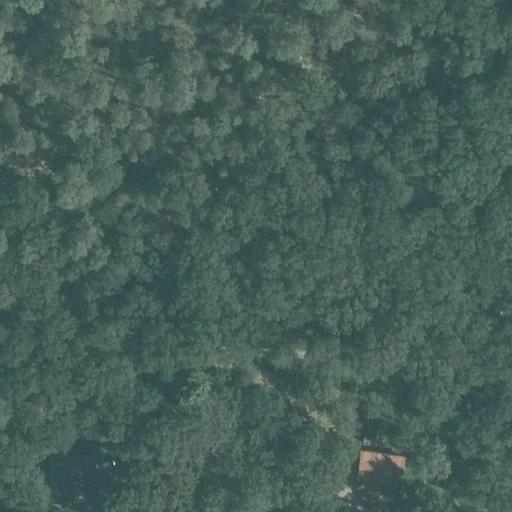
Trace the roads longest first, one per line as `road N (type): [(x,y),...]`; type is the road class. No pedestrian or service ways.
road 1 (track): [(0,356),(212,348),(511,365)]
road 2 (track): [(239,511),(143,347)]
